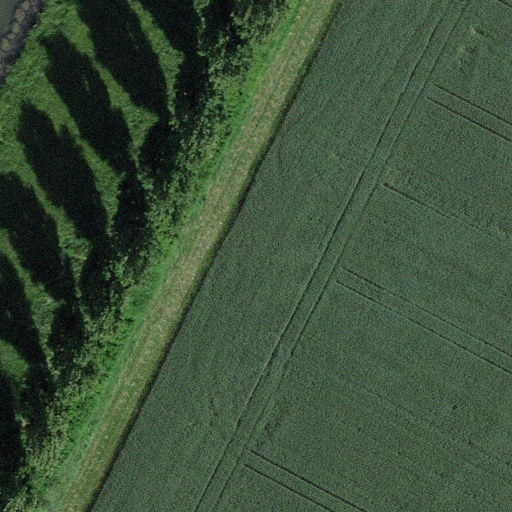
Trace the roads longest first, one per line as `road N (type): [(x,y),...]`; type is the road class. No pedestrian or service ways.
road 1 (track): [(322,0),(66,511)]
road 2 (track): [(247,0),(0,499)]
